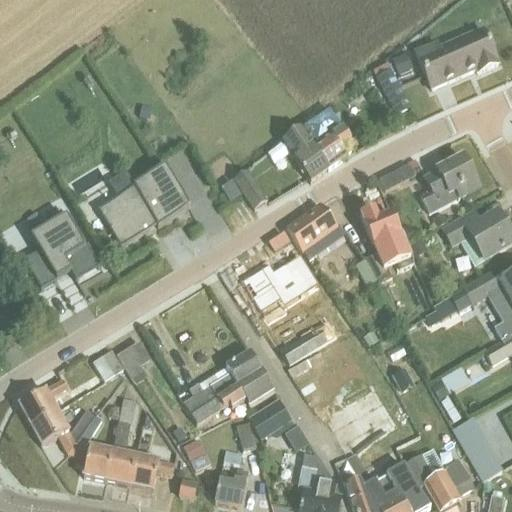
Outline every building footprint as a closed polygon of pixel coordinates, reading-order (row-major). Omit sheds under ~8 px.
[(437,46),(415,56),(432,93),(477,73),(478,76),(498,67),(489,46),(492,43),(489,37),(485,37),(483,32),(439,52),(437,46)] [(405,57),(392,63),(399,77),(411,71),(405,57)] [(411,110),(391,74),(387,66),(374,73),(379,81),(377,82),(397,118),(411,110)] [(145,123),(148,112),(142,110),(139,121),(145,123)] [(308,130),(302,134),(329,173),(347,160),(345,158),(353,153),(352,151),(355,149),(331,114),(308,130)] [(329,173),(302,134),(302,135),(300,133),(284,145),(295,162),(294,163),(310,186),(329,173)] [(430,218),(480,191),(464,162),(425,183),(430,193),(420,199),(430,218)] [(176,195),(178,193),(165,171),(163,172),(164,174),(159,177),(158,176),(134,190),(133,191),(134,192),(117,202),(120,207),(100,219),(120,252),(150,234),(148,230),(154,226),(158,232),(190,212),(188,209),(185,210),(176,195)] [(234,185),(254,214),(267,205),(247,176),(234,185)] [(395,176),(379,183),(385,195),(400,187),(395,176)] [(116,180),(102,187),(109,200),(124,193),(116,180)] [(321,209),(286,234),(309,265),(343,240),(321,209)] [(369,216),(360,220),(368,238),(373,252),(378,263),(383,275),(397,269),(398,272),(399,275),(407,272),(413,269),(410,263),(402,244),(390,218),(386,220),(378,223),(374,214),(369,216)] [(474,270),(486,263),(511,246),(511,241),(497,216),(479,227),(473,215),(444,232),(454,249),(459,245),(474,270)] [(437,232),(447,225),(442,217),(432,224),(437,232)] [(27,262),(23,264),(41,294),(56,284),(57,284),(44,262),(57,254),(70,276),(71,276),(76,285),(79,283),(77,280),(96,269),(97,272),(100,270),(88,249),(85,251),(79,243),(83,241),(69,219),(39,237),(30,242),(38,255),(27,262)] [(268,262),(285,252),(275,237),(259,247),(268,262)] [(421,244),(409,251),(414,259),(426,252),(421,244)] [(389,277),(377,257),(371,260),(365,264),(379,288),(392,282),(389,277)] [(356,266),(347,271),(360,292),(369,286),(356,266)] [(269,269),(241,287),(260,317),(281,304),(285,311),(305,298),(286,268),(273,276),(269,269)] [(435,315),(424,321),(430,331),(441,324),(441,325),(457,315),(458,317),(472,309),(489,298),(506,327),(498,332),(505,344),(511,340),(511,339),(511,279),(500,286),(496,289),(490,277),(463,294),(449,302),(433,311),(435,315)] [(363,341),(370,351),(379,345),(373,335),(363,341)] [(505,344),(485,356),(486,357),(492,368),(511,356),(511,342),(511,340),(505,344)] [(140,346),(118,360),(131,381),(138,376),(140,375),(144,373),(141,369),(151,363),(140,346)] [(477,355),(452,366),(458,378),(483,366),(477,355)] [(112,356),(103,362),(115,380),(119,378),(124,374),(112,356)] [(193,419),(262,376),(251,357),(201,389),(200,388),(191,394),(195,402),(186,408),(193,419)] [(105,387),(115,380),(103,362),(93,368),(105,387)] [(415,389),(406,373),(394,380),(402,396),(415,389)] [(138,376),(131,381),(135,388),(144,382),(140,375),(138,376)] [(274,396),(262,376),(193,419),(199,428),(230,409),(233,413),(247,405),(250,410),(274,396)] [(31,431),(58,415),(51,403),(68,393),(64,385),(20,410),(31,431)] [(439,405),(440,404),(448,400),(440,386),(431,391),(439,405)] [(367,388),(344,402),(360,429),(369,442),(392,427),(369,392),(367,388)] [(401,398),(411,422),(425,416),(414,392),(401,398)] [(448,400),(440,404),(454,426),(461,421),(448,400)] [(114,456),(107,485),(131,490),(137,461),(122,458),(133,405),(124,403),(114,456)] [(71,439),(58,415),(31,431),(43,451),(58,442),(68,459),(76,448),(97,420),(89,414),(71,439)] [(103,424),(97,420),(76,448),(68,459),(88,463),(84,480),(107,485),(114,456),(87,450),(103,424)] [(254,420),(247,424),(260,444),(267,440),(254,420)] [(472,422),(453,433),(459,444),(479,432),(472,422)] [(255,451),(249,426),(236,430),(243,454),(255,451)] [(298,430),(286,438),(297,455),(309,447),(298,430)] [(180,431),(173,436),(178,444),(185,440),(180,431)] [(479,432),(459,444),(465,454),(485,443),(479,432)] [(491,453),(485,443),(465,454),(471,465),(491,453)] [(189,464),(203,458),(196,445),(183,451),(189,464)] [(422,459),(405,469),(419,493),(425,490),(437,511),(448,511),(462,504),(459,500),(475,491),(459,463),(442,472),(431,453),(422,459)] [(491,453),(471,465),(477,475),(497,464),(491,453)] [(241,469),(243,459),(226,456),(224,465),(241,469)] [(306,458),(303,470),(298,493),(306,495),(301,511),(345,511),(342,502),(338,492),(328,475),(320,462),(306,458)] [(361,466),(356,459),(347,465),(351,472),(361,466)] [(175,469),(137,461),(131,490),(154,495),(158,477),(173,480),(175,469)] [(497,464),(477,475),(484,486),(503,474),(497,464)] [(369,478),(360,483),(376,511),(430,511),(419,493),(405,469),(374,487),(369,478)] [(220,486),(216,507),(239,511),(241,511),(247,487),(248,487),(250,477),(238,474),(236,482),(222,479),(220,486)] [(376,511),(360,483),(345,490),(352,511),(376,511)] [(194,503),(197,488),(183,485),(180,500),(194,503)] [(501,511),(504,503),(492,500),(489,511),(501,511)]
